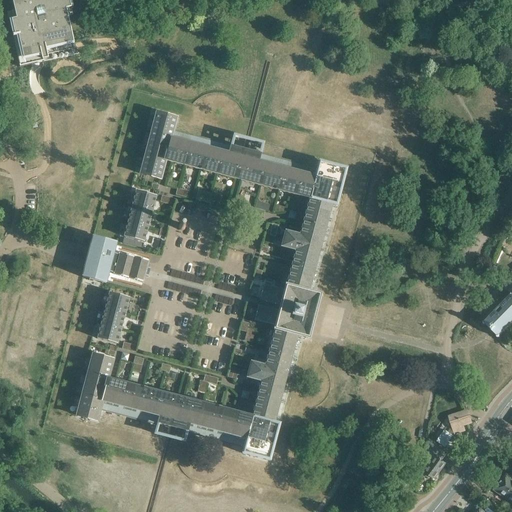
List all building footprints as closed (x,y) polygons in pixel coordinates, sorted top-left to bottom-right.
[(11,0),(14,10),(8,12),(8,13),(9,14),(10,20),(9,20),(9,21),(9,22),(13,36),(14,43),(19,66),(19,67),(31,65),(42,62),(43,62),(43,60),(48,59),(47,55),(46,51),(73,45),(67,15),(66,15),(65,9),(72,8),(72,6),(70,0),(11,0)] [(155,111),(152,110),(141,151),(144,152),(155,111)] [(145,156),(140,174),(160,179),(165,161),(168,149),(171,137),(173,132),(176,119),(156,114),(151,132),(148,144),(145,156)] [(82,397),(77,416),(97,421),(100,409),(158,425),(155,434),(167,437),(172,439),(183,442),(186,432),(244,447),(243,454),(268,461),(278,425),(273,424),(296,336),(308,339),(313,318),(319,296),(307,293),(331,205),(335,206),(345,170),(319,163),(317,170),(247,152),(242,150),(173,132),(171,137),(168,149),(165,161),(235,179),(240,181),(309,199),(310,199),(300,236),(285,232),(282,247),(296,251),(285,291),(263,285),(259,300),(281,306),(280,309),(280,312),(258,306),(254,320),(276,326),(265,367),(251,363),(247,378),(261,381),(252,418),(182,400),(177,399),(107,380),(113,361),(92,356),(87,375),(82,397)] [(177,188),(175,195),(186,198),(187,191),(177,188)] [(136,192),(132,206),(152,211),(156,197),(136,192)] [(162,196),(160,202),(173,206),(175,199),(162,196)] [(205,196),(203,202),(212,205),(214,198),(205,196)] [(268,210),(269,203),(257,201),(256,208),(268,210)] [(132,206),(127,223),(148,228),(152,211),(132,206)] [(249,207),(248,214),(255,216),(263,218),(265,211),(249,207)] [(127,223),(124,237),(144,242),(148,228),(127,223)] [(84,269),(82,277),(105,283),(107,279),(112,281),(141,288),(142,283),(143,280),(144,276),(148,277),(149,274),(150,270),(146,269),(147,266),(147,263),(149,257),(115,248),(116,244),(93,238),(90,247),(90,248),(89,251),(87,257),(86,264),(85,268),(84,269)] [(255,270),(253,278),(260,280),(262,271),(255,270)] [(109,294),(105,308),(125,313),(129,299),(109,294)] [(511,295),(485,323),(498,337),(511,322),(511,295)] [(105,308),(101,325),(121,330),(125,313),(105,308)] [(137,311),(134,320),(143,323),(145,314),(137,311)] [(242,322),(239,331),(246,332),(248,323),(242,322)] [(101,325),(97,339),(117,344),(121,330),(101,325)] [(139,335),(132,333),(129,344),(137,346),(139,335)] [(123,343),(121,349),(135,353),(137,346),(129,344),(123,343)] [(135,357),(133,363),(142,366),(143,359),(135,357)] [(162,364),(160,370),(169,373),(171,366),(162,364)] [(205,375),(203,381),(216,385),(218,379),(205,375)] [(445,430),(437,442),(445,448),(453,436),(451,435),(455,430),(455,432),(464,430),(462,425),(470,422),(467,411),(450,417),(453,425),(447,432),(445,430)] [(425,447),(436,454),(439,449),(429,442),(425,447)] [(425,472),(435,479),(446,464),(436,457),(425,472)] [(495,490),(507,498),(511,490),(511,480),(505,476),(495,490)] [(488,507),(494,511),(496,511),(500,509),(492,502),(488,507)]
